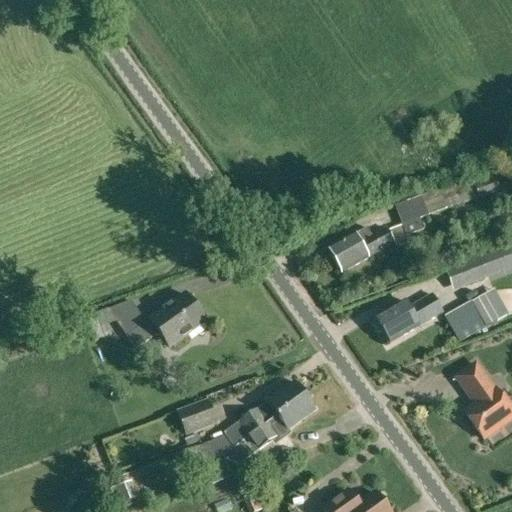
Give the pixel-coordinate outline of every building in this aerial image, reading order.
[(406,242),(405,237),(422,231),(418,219),(427,216),(445,210),(442,202),(473,190),(470,181),(421,199),(420,198),(393,208),(400,227),(386,232),(384,229),(370,237),(365,228),(353,235),(325,251),(339,275),(367,259),(366,258),(392,244),(406,242)] [(465,286),(490,276),(488,271),(483,259),(483,257),(457,267),(465,286)] [(134,350),(157,334),(168,348),(204,323),(184,295),(144,323),(129,303),(107,312),(134,350)] [(378,334),(380,333),(387,345),(417,328),(440,315),(430,296),(406,309),(402,302),(373,319),(374,322),(372,323),(371,325),(376,333),(378,334)] [(483,296),(460,308),(444,317),(458,343),(465,339),(461,332),(466,329),(472,339),(483,333),(476,322),(481,320),(485,327),(497,321),(483,296)] [(193,332),(199,343),(217,334),(211,323),(193,332)] [(481,441),(511,418),(511,416),(494,390),(492,391),(474,365),(454,379),(473,405),(462,413),(481,441)] [(231,449),(303,397),(293,383),(265,403),(264,403),(221,434),(231,449)] [(312,411),(303,397),(231,449),(230,450),(221,438),(195,448),(211,487),(232,478),(225,461),(226,460),(227,463),(237,465),(273,439),(276,443),(288,434),(285,431),(312,411)] [(184,437),(216,425),(206,401),(175,413),(184,437)] [(260,492),(249,497),(256,511),(262,511),(268,509),(260,492)] [(364,511),(359,504),(355,506),(345,493),(320,511),(364,511)] [(384,511),(372,494),(359,504),(364,511),(384,511)] [(223,502),(223,511),(239,511),(238,501),(223,502)]
